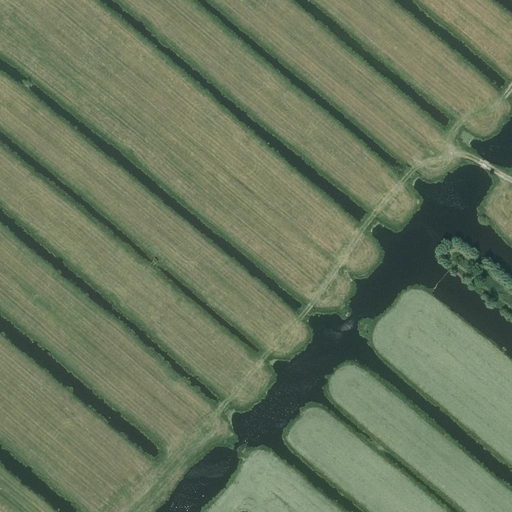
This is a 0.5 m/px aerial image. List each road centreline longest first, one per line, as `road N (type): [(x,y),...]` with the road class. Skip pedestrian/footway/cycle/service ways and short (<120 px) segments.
road 1 (track): [(460,156),(413,170),(137,511)]
road 2 (track): [(511,180),(460,156),(449,141),(457,122),(511,84)]
